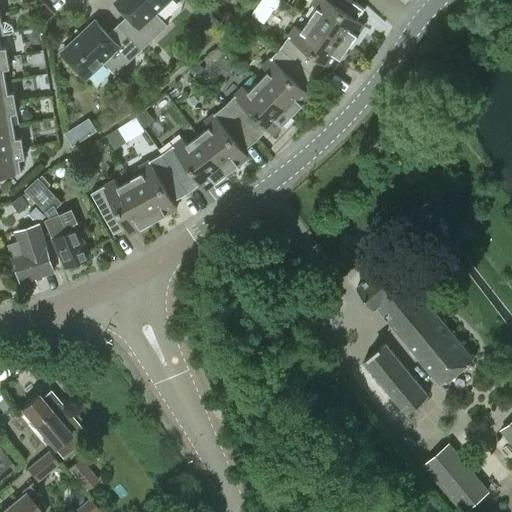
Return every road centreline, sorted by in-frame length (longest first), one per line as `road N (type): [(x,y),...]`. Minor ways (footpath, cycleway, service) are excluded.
road 1 (tertiary): [(119,279),(306,153),(367,89),(408,28)]
road 2 (tertiary): [(232,511),(119,279)]
road 3 (unclassified): [(0,323),(119,279)]
